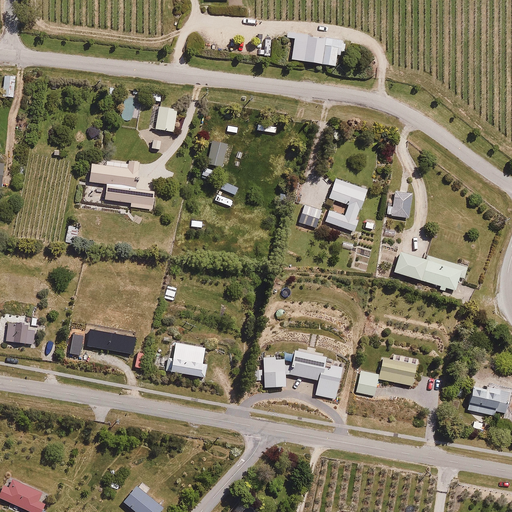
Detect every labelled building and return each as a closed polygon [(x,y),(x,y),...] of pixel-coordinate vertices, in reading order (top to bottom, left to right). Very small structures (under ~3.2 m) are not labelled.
[(323,42),(324,34),(291,30),(287,57),(321,62),(323,42)] [(323,42),(321,62),(334,63),(336,44),(323,42)] [(16,75),(5,74),(1,95),(13,97),(16,75)] [(177,108),(156,104),(151,126),(173,130),(177,108)] [(226,120),(224,130),(236,132),(238,123),(226,120)] [(257,122),(256,130),(276,132),(277,124),(257,122)] [(228,144),(209,140),(205,159),(223,163),(228,144)] [(74,163),(34,155),(19,229),(58,237),(74,163)] [(156,188),(135,185),(139,160),(129,158),(128,161),(105,158),(104,163),(91,161),(89,178),(109,181),(106,196),(130,200),(129,204),(152,208),(156,188)] [(213,168),(202,166),(200,176),(211,178),(213,168)] [(324,221),(355,231),(359,219),(355,218),(365,188),(335,177),(329,196),(349,202),(344,215),(328,209),(324,221)] [(237,186),(223,180),(220,188),(234,194),(237,186)] [(414,191),(391,188),(388,215),(410,218),(414,191)] [(322,207),(296,199),(290,219),(316,227),(322,207)] [(203,218),(190,216),(189,224),(202,226),(203,218)] [(377,220),(367,217),(363,229),(373,232),(377,220)] [(79,226),(69,221),(65,233),(75,237),(79,226)] [(401,250),(395,269),(440,284),(439,287),(444,289),(445,286),(455,289),(460,276),(463,277),(467,266),(428,253),(426,259),(401,250)] [(28,321),(6,319),(5,338),(33,340),(34,328),(28,327),(28,321)] [(202,360),(205,344),(171,338),(166,369),(205,376),(207,361),(202,360)] [(385,354),(380,376),(411,383),(416,361),(385,354)] [(375,395),(380,373),(361,369),(356,391),(375,395)] [(488,377),(475,374),(466,409),(493,415),(495,409),(504,411),(510,388),(487,382),(488,377)] [(484,422),(473,419),(471,427),(482,430),(484,422)] [(6,475),(0,487),(0,496),(34,511),(40,511),(45,502),(39,499),(42,492),(6,475)] [(132,506),(138,511),(136,511),(156,511),(162,506),(145,492),(150,487),(140,479),(121,501),(129,509),(132,506)]
